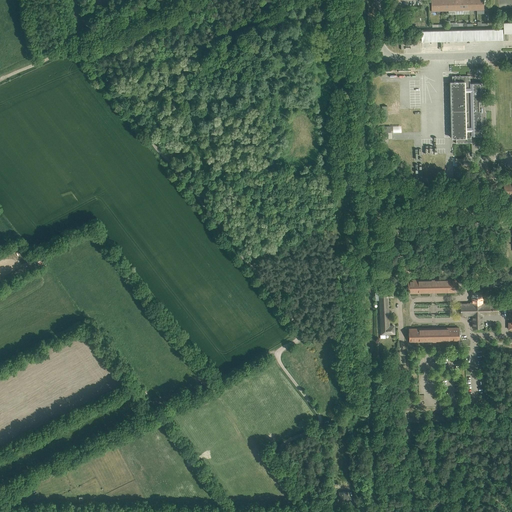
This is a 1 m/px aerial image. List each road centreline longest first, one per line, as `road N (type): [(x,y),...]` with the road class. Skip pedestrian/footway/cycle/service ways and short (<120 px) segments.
road 1 (unclassified): [(316,511),(278,455),(320,419),(277,354),(299,336),(297,328),(157,149)]
road 2 (unclassified): [(413,511),(397,240),(426,215),(511,213)]
road 3 (track): [(0,493),(277,354)]
road 4 (track): [(175,0),(0,79)]
road 5 (unclassified): [(492,54),(386,55),(382,0)]
road 6 (track): [(157,149),(81,42)]
